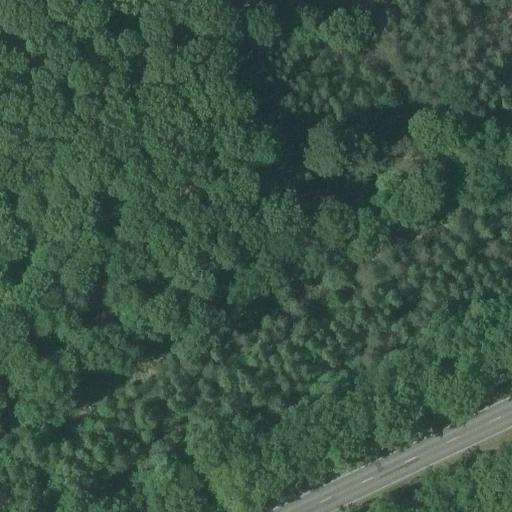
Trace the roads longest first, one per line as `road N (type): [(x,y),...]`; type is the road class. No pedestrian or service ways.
road 1 (track): [(0,156),(261,235),(306,227),(511,108)]
road 2 (track): [(198,0),(306,227)]
road 3 (secondary): [(300,511),(511,412)]
